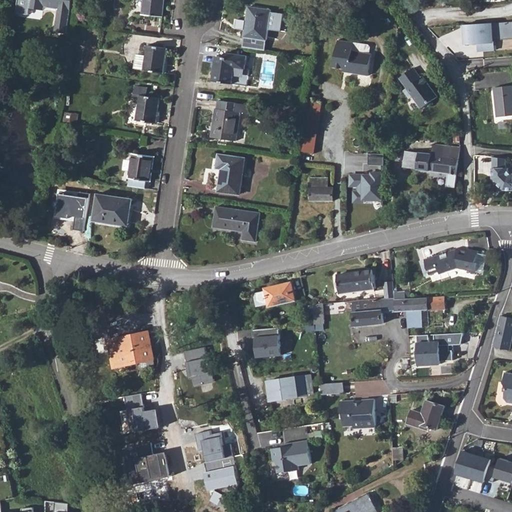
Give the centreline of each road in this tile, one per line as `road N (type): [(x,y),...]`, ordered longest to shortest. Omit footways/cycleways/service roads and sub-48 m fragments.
road 1 (residential): [(160,276),(219,275),(468,221)]
road 2 (residential): [(103,511),(51,316),(64,259)]
road 3 (unclassified): [(468,221),(464,90),(457,68),(400,0)]
road 4 (residential): [(193,37),(160,276)]
road 5 (residential): [(160,276),(182,506)]
road 6 (residential): [(460,425),(510,271),(508,218)]
